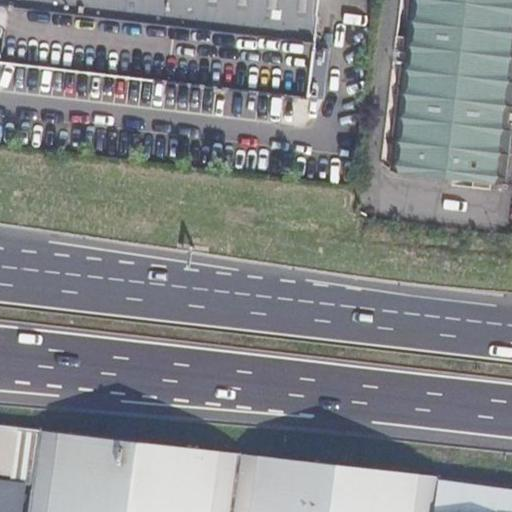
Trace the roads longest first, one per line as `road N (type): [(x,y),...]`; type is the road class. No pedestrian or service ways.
road 1 (motorway): [(511,334),(0,270)]
road 2 (motorway): [(0,361),(511,412)]
